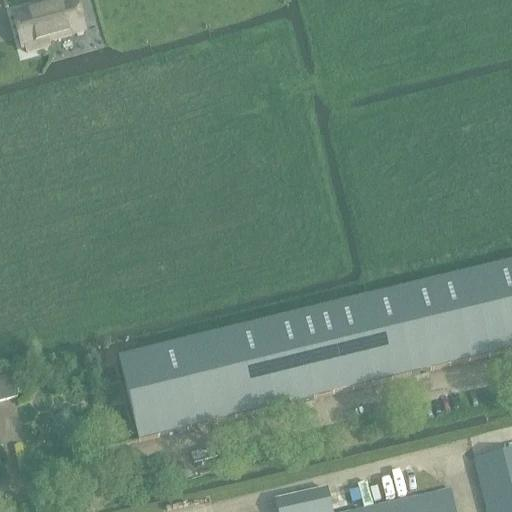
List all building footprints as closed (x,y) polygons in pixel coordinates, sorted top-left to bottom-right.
[(38,10),(13,17),(22,51),(26,50),(27,55),(48,49),(47,44),(84,33),(74,0),(70,1),(70,0),(54,0),(47,2),(49,10),(38,13),(38,10)] [(511,265),(117,362),(138,445),(511,353),(511,265)] [(0,379),(0,403),(18,399),(13,377),(0,379)] [(511,511),(511,453),(474,463),(486,511),(511,511)] [(454,511),(450,492),(362,511),(331,511),(327,492),(275,504),(276,511),(454,511)]
